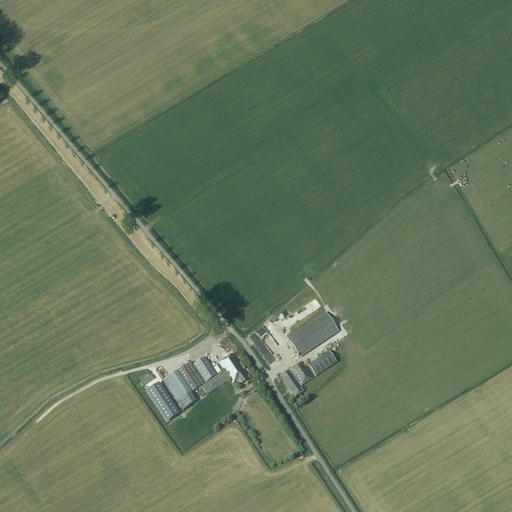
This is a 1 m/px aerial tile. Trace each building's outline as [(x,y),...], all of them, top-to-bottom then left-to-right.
[(338,331),(326,313),(287,340),(299,358),(338,331)] [(354,326),(358,329),(362,324),(359,321),(354,326)] [(308,366),(316,377),(336,363),(329,352),(308,366)] [(206,384),(194,367),(191,362),(163,381),(177,402),(191,393),(201,387),(202,388),(206,394),(206,395),(230,380),(233,384),(237,381),(239,385),(241,384),(242,384),(247,381),(245,377),(245,376),(243,373),(244,372),(243,371),(244,370),(247,369),(242,362),(239,363),(233,354),(219,363),(222,369),(221,370),(218,365),(213,369),(217,375),(222,372),(223,372),(217,376),(206,384)] [(194,367),(206,384),(217,376),(206,359),(194,367)] [(313,379),(302,362),(280,377),(277,379),(280,383),(283,381),(289,391),(290,391),(290,392),(290,393),(291,394),(292,394),(292,395),(294,394),(296,397),(304,392),(306,390),(304,387),(302,388),(301,387),(313,379)] [(139,383),(144,390),(157,382),(153,375),(139,383)] [(183,411),(196,401),(191,393),(177,402),(183,411)]
